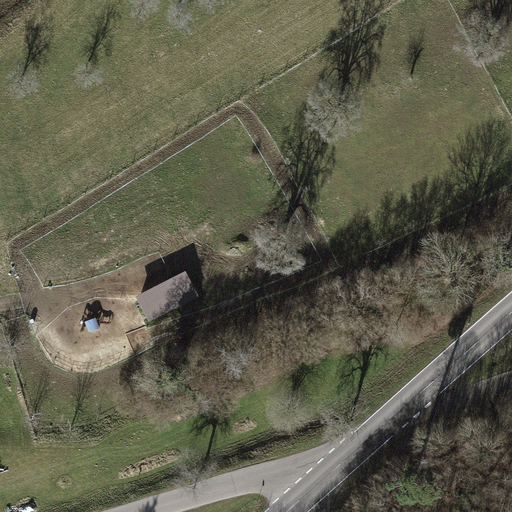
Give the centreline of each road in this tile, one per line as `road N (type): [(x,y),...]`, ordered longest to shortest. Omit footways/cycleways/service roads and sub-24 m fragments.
road 1 (tertiary): [(139,511),(295,469),(316,487)]
road 2 (secondary): [(401,406),(511,311)]
